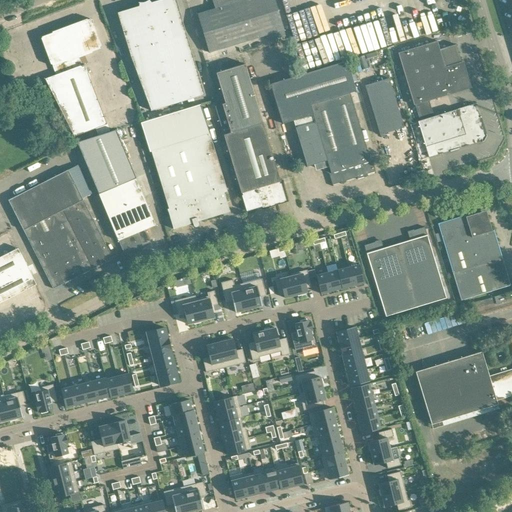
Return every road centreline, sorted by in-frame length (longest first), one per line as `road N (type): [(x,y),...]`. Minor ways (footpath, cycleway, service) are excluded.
road 1 (unclassified): [(0,353),(162,274),(511,166)]
road 2 (residential): [(358,489),(314,304),(175,339),(187,387)]
road 3 (residential): [(187,387),(0,433)]
road 4 (residential): [(187,387),(196,390),(227,511)]
